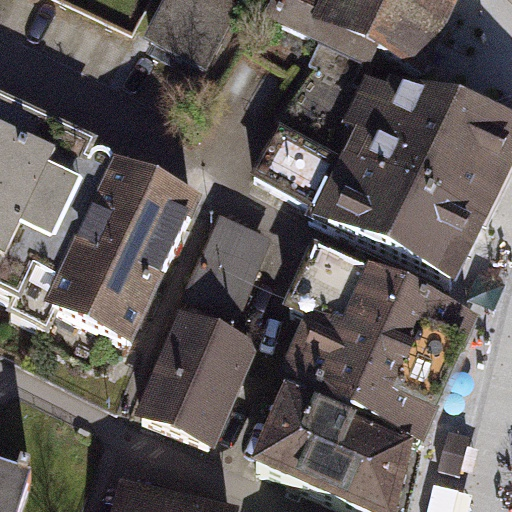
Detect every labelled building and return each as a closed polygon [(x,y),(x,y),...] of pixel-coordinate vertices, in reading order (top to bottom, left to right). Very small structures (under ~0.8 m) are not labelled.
[(171,0),(142,50),(210,79),(247,0),(171,0)] [(468,0),(281,0),(267,33),(366,76),(375,81),(382,64),(430,85),(468,0)] [(360,153),(349,174),(493,242),(511,201),(511,134),(396,101),(391,107),(371,98),(347,146),(360,153)] [(117,157),(0,104),(0,304),(42,323),(111,172),(117,157)] [(130,362),(198,211),(111,172),(42,323),(130,362)] [(467,298),(493,242),(349,174),(322,230),(467,298)] [(232,346),(271,251),(215,226),(176,323),(232,346)] [(289,401),(363,433),(418,307),(317,263),(289,330),(316,341),(289,401)] [(484,336),(418,307),(363,433),(429,462),(484,336)] [(232,346),(176,323),(135,420),(214,453),(254,355),(232,346)] [(289,401),(256,478),(335,511),(407,511),(429,462),(363,433),(289,401)] [(0,511),(36,511),(41,498),(0,483),(0,511)] [(206,511),(119,493),(114,511),(206,511)]
